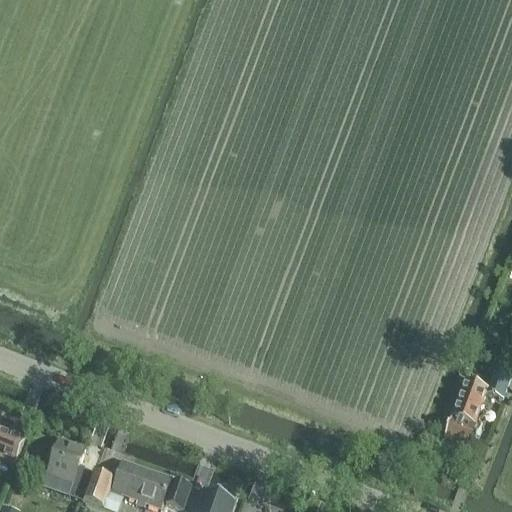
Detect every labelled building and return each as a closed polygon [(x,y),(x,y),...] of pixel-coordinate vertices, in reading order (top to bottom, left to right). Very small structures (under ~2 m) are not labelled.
[(465,384),(444,443),(473,453),(482,430),(475,427),(485,396),(503,402),(511,377),(511,362),(500,358),(487,391),(465,384)] [(24,443),(0,432),(0,460),(15,467),(24,443)] [(60,443),(48,477),(71,485),(71,487),(73,487),(69,498),(84,503),(90,486),(76,481),(87,453),(60,443)] [(84,503),(108,511),(118,511),(124,496),(161,510),(171,481),(122,463),(115,483),(94,475),(90,486),(84,503)] [(173,484),(165,507),(180,511),(183,511),(191,490),(173,484)] [(204,495),(198,511),(234,511),(236,506),(204,495)]
